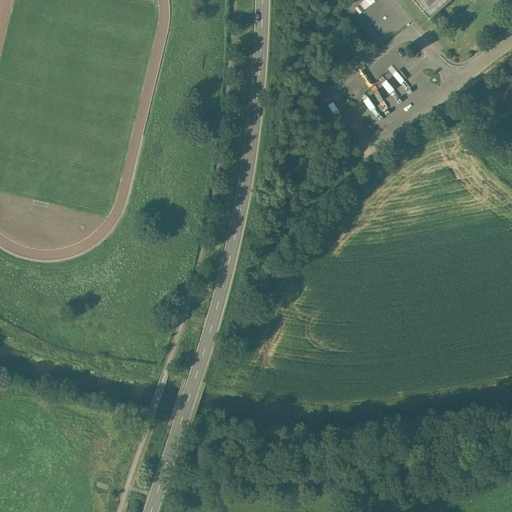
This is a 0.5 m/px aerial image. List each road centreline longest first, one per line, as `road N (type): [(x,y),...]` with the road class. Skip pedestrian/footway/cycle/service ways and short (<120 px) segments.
road 1 (primary): [(261,0),(247,167),(191,389)]
road 2 (residential): [(511,41),(377,152)]
road 3 (primary): [(191,389),(150,511)]
